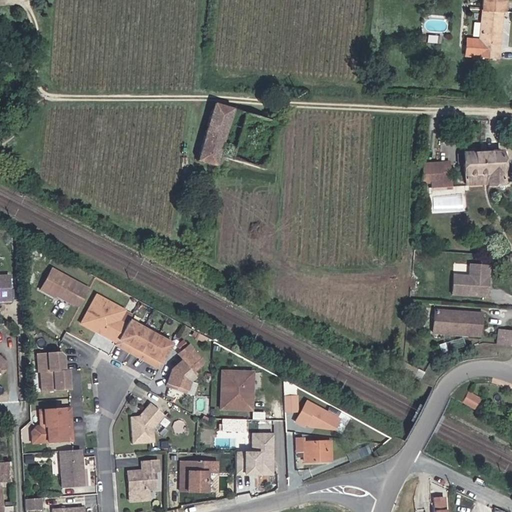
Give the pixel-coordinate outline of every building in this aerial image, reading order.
[(506,0),(483,0),(480,41),(471,41),(471,57),(480,58),(501,59),(504,10),(506,8),(506,0)] [(237,110),(218,104),(200,157),(219,163),(237,110)] [(468,154),(470,178),(494,177),(495,186),(508,185),(506,152),(468,154)] [(451,159),(425,163),(428,182),(436,181),(437,188),(448,186),(445,169),(453,168),(451,159)] [(454,276),(454,295),(488,297),(490,266),(471,265),(470,276),(454,276)] [(90,288),(53,268),(39,290),(55,299),(57,297),(73,306),(74,304),(80,308),(90,288)] [(116,344),(127,325),(120,321),(126,310),(96,293),(79,324),(116,344)] [(471,313),(436,312),(435,334),(470,335),(471,313)] [(483,314),(471,313),(470,335),(483,336),(483,314)] [(130,355),(144,327),(130,319),(127,325),(116,344),(114,346),(130,355)] [(144,362),(158,334),(144,327),(130,355),(144,362)] [(173,342),(158,334),(144,362),(159,370),(173,342)] [(205,360),(190,343),(177,354),(182,360),(171,369),(165,387),(187,394),(191,381),(199,375),(197,371),(203,366),(205,360)] [(66,372),(65,355),(61,351),(36,353),(37,374),(40,374),(66,372)] [(253,411),(254,370),(220,369),(219,410),(253,411)] [(70,371),(66,372),(40,374),(41,392),(72,390),(70,371)] [(473,409),(480,398),(469,390),(461,401),(473,409)] [(299,412),(298,394),(285,395),(285,413),(299,412)] [(341,418),(307,400),(295,420),(306,427),(336,430),(341,418)] [(165,415),(150,403),(139,416),(130,416),(131,445),(155,443),(153,428),(165,415)] [(71,407),(44,409),(44,425),(36,426),(32,431),(32,446),(74,442),(71,407)] [(224,431),(246,432),(246,419),(224,419),(224,431)] [(275,474),(275,432),(251,432),(251,452),(237,451),(236,474),(275,474)] [(307,436),(295,436),(295,453),(308,453),(309,460),(334,459),(332,439),(307,441),(307,436)] [(86,487),(83,449),(59,451),(61,489),(86,487)] [(160,472),(159,459),(140,460),(140,469),(126,470),(129,503),(151,501),(151,491),(157,490),(157,473),(160,472)] [(188,473),(206,473),(216,472),(217,461),(182,460),(182,473),(188,473)] [(206,473),(188,473),(187,491),(205,492),(206,473)] [(25,509),(44,509),(44,497),(25,497),(25,509)] [(439,511),(438,501),(429,502),(430,511),(439,511)]
